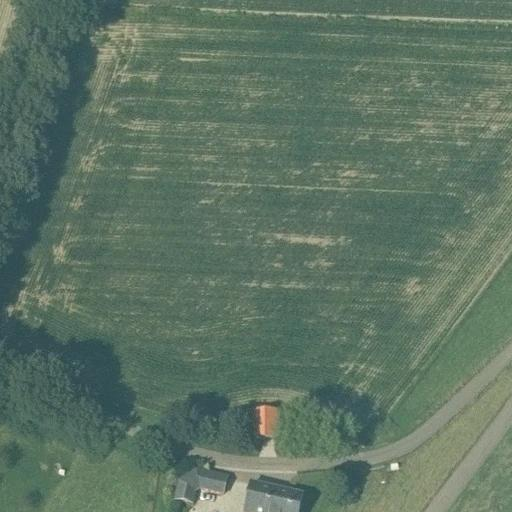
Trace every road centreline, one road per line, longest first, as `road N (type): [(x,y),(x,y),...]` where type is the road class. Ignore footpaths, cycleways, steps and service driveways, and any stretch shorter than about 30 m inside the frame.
road 1 (unclassified): [(0,382),(113,431),(246,466),(313,463),(410,443),(511,351)]
road 2 (unclassified): [(0,174),(63,0)]
road 3 (unclassified): [(432,511),(511,406)]
